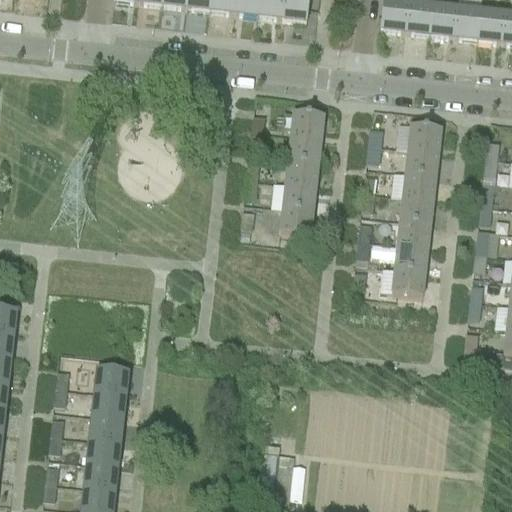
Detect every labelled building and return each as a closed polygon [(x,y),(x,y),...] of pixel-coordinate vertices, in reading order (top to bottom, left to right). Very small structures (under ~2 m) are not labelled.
[(112,0),(112,7),(137,10),(137,0),(112,0)] [(137,0),(137,10),(160,13),(161,0),(137,0)] [(161,0),(160,13),(184,15),(186,0),(161,0)] [(186,0),(184,15),(208,18),(210,0),(186,0)] [(210,0),(208,18),(232,21),(234,0),(210,0)] [(234,0),(232,21),(256,24),(258,0),(234,0)] [(258,0),(256,24),(280,27),(282,0),(258,0)] [(282,0),(280,27),(304,29),(307,0),(282,0)] [(408,0),(407,11),(404,40),(428,43),(431,13),(432,0),(408,0)] [(379,38),(404,40),(407,11),(383,8),(379,38)] [(428,43),(451,46),(454,16),(431,13),(428,43)] [(451,46),(475,48),(479,18),(454,16),(451,46)] [(475,48),(499,51),(502,21),(479,18),(475,48)] [(499,51),(511,52),(511,22),(502,21),(499,51)] [(292,121),(289,145),(319,149),(322,124),(292,121)] [(252,122),(250,140),(260,142),(263,123),(252,122)] [(409,134),(406,158),(436,161),(439,137),(409,134)] [(369,136),(367,153),(378,155),(380,137),(369,136)] [(260,142),(250,140),(248,157),(259,158),(260,142)] [(289,145),(286,168),(316,172),(319,149),(289,145)] [(486,149),(484,167),(495,168),(497,150),(486,149)] [(378,155),(367,153),(365,170),(376,171),(378,155)] [(406,158),(403,182),(433,186),(436,161),(406,158)] [(495,168),(484,167),(482,183),(493,185),(495,168)] [(286,168),(283,192),(314,196),(316,172),(286,168)] [(246,170),(244,188),(255,189),(257,172),(246,170)] [(403,182),(401,206),(431,209),(433,186),(403,182)] [(363,183),(361,201),(373,202),(375,184),(363,183)] [(255,189),(244,188),(242,205),(253,206),(255,189)] [(481,197),(479,214),(490,216),(492,198),(497,198),(498,192),(482,190),(481,197)] [(283,192),(281,217),(311,220),(314,196),(283,192)] [(373,202),(361,201),(359,218),(371,219),(373,202)] [(401,206),(398,230),(428,233),(431,209),(401,206)] [(490,216),(479,214),(477,230),(488,232),(490,216)] [(311,220),(281,217),(278,240),(308,243),(311,220)] [(241,218),(239,236),(250,237),(252,220),(241,218)] [(398,230),(395,254),(425,257),(428,233),(398,230)] [(358,231),(356,248),(367,250),(369,232),(358,231)] [(239,238),(239,247),(248,248),(249,239),(239,238)] [(476,244),(474,262),(485,263),(487,245),(476,244)] [(367,250),(356,248),(354,265),(365,267),(367,250)] [(395,254),(393,278),(423,281),(425,257),(395,254)] [(485,263),(474,262),(472,278),(483,280),(485,263)] [(353,278),(351,296),(362,298),(364,280),(353,278)] [(381,284),(379,300),(390,301),(393,301),(420,304),(423,281),(393,278),(392,285),(381,284)] [(470,291),(468,310),(479,311),(481,293),(470,291)] [(479,311),(468,310),(466,325),(477,327),(479,311)] [(0,341),(12,342),(14,319),(0,317),(0,341)] [(511,338),(505,338),(502,363),(511,363),(511,338)] [(465,339),(463,357),(474,359),(476,341),(465,339)] [(0,341),(0,365),(9,367),(12,342),(0,341)] [(0,365),(0,390),(6,391),(9,367),(0,365)] [(96,376),(93,401),(123,404),(126,379),(96,376)] [(56,380),(54,396),(66,397),(68,381),(56,380)] [(66,397),(54,396),(52,413),(64,415),(66,397)] [(93,401),(91,425),(120,428),(123,404),(93,401)] [(91,425),(88,449),(117,452),(120,428),(91,425)] [(51,426),(49,444),(61,445),(63,428),(51,426)] [(61,445),(49,444),(47,461),(59,462),(61,445)] [(88,449),(86,472),(115,475),(117,452),(88,449)] [(260,461),(254,511),(287,511),(292,464),(260,461)] [(86,472),(83,496),(112,500),(115,475),(86,472)] [(45,474),(43,492),(55,493),(57,476),(45,474)] [(55,493),(43,492),(42,509),(53,510),(55,493)] [(83,496),(81,511),(110,511),(112,500),(83,496)]
